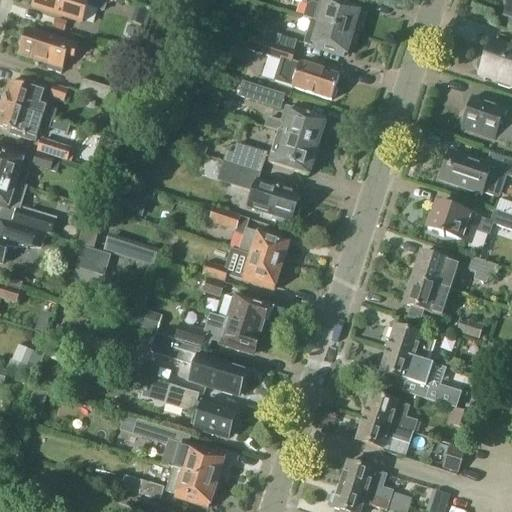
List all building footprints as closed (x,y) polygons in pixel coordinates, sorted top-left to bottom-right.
[(107,14),(111,0),(34,0),(36,2),(34,8),(81,23),(86,7),(107,14)] [(161,0),(161,4),(175,8),(177,0),(161,0)] [(308,6),(304,16),(353,31),(360,7),(336,0),(320,0),(319,5),(311,3),(308,6)] [(511,0),(504,0),(504,2),(503,5),(507,6),(505,12),(504,15),(511,17),(511,0)] [(175,24),(156,7),(149,15),(168,32),(175,24)] [(353,31),(304,16),(304,18),(311,21),(304,45),(311,47),(312,45),(345,55),(353,31)] [(67,22),(56,19),(53,29),(64,33),(67,22)] [(61,75),(63,67),(67,56),(74,58),(77,47),(26,31),(19,53),(50,63),(48,70),(61,75)] [(265,32),(263,39),(274,43),(274,45),(291,50),(291,49),(295,50),(297,42),(265,32)] [(274,43),(263,39),(262,42),(251,38),(247,51),(281,61),(274,82),(291,88),(292,87),(331,99),(338,76),(297,63),(297,64),(293,63),(296,53),(294,53),(295,50),(291,49),(291,50),(274,45),(274,43)] [(479,59),(477,66),(479,69),(481,70),(479,76),(496,81),(499,86),(510,89),(511,88),(511,46),(492,40),(486,58),(483,57),(479,59)] [(24,81),(23,85),(10,81),(3,103),(54,120),(57,111),(39,105),(45,88),(24,81)] [(116,104),(120,92),(83,81),(80,92),(116,104)] [(280,111),(285,96),(243,83),(239,98),(280,111)] [(70,89),(54,84),(50,97),(65,102),(69,103),(73,91),(69,90),(70,89)] [(511,112),(504,110),(472,99),(463,127),(495,137),(511,143),(511,141),(511,112)] [(70,125),(54,120),(3,103),(0,112),(0,125),(10,129),(9,134),(35,143),(41,125),(68,134),(70,125)] [(285,107),(281,120),(268,116),(265,126),(278,130),(317,142),(325,120),(285,107)] [(317,142),(278,130),(268,161),(308,173),(317,142)] [(75,153),(71,152),(72,149),(42,140),(38,153),(68,162),(72,163),(75,153)] [(226,150),(223,161),(232,163),(232,166),(259,175),(266,154),(236,144),(233,152),(226,150)] [(454,153),(451,162),(446,160),(439,181),(481,195),(482,193),(493,196),(501,174),(511,177),(511,160),(487,152),(482,166),(471,162),(472,159),(454,153)] [(32,164),(22,161),(0,153),(0,179),(25,188),(32,164)] [(37,154),(33,167),(58,175),(62,161),(37,154)] [(232,163),(223,161),(217,180),(252,191),(247,206),(260,210),(273,214),(272,219),(287,224),(289,219),(292,220),(293,218),(297,219),(300,208),(297,207),(300,196),(267,186),(257,183),(259,175),(232,166),(232,163)] [(21,210),(28,189),(27,188),(25,188),(0,179),(0,205),(7,208),(18,211),(18,210),(21,210)] [(140,216),(146,198),(120,189),(115,208),(140,216)] [(489,237),(493,225),(490,224),(490,223),(480,220),(481,218),(468,213),(436,202),(426,231),(471,246),(476,232),(489,237)] [(245,219),(228,213),(214,209),(210,223),(236,231),(235,234),(243,237),(239,252),(243,253),(280,265),(287,241),(256,232),(257,229),(248,226),(250,221),(245,219)] [(18,211),(14,223),(47,234),(48,234),(53,221),(21,210),(18,210),(18,211)] [(511,232),(511,217),(495,211),(490,223),(490,224),(493,225),(511,232)] [(25,257),(30,241),(44,245),(47,234),(14,223),(8,221),(3,237),(0,236),(0,262),(1,263),(5,251),(25,257)] [(107,255),(82,249),(77,269),(101,275),(107,255)] [(226,269),(230,271),(227,277),(243,282),(244,278),(273,287),(280,265),(243,253),(239,252),(232,250),(226,269)] [(413,279),(451,292),(459,266),(448,262),(421,254),(413,279)] [(495,280),(499,267),(473,259),(469,271),(476,274),(474,281),(487,285),(489,278),(495,280)] [(225,284),(230,271),(207,263),(203,276),(225,284)] [(451,292),(413,279),(404,305),(411,307),(408,317),(421,321),(425,311),(431,314),(431,313),(443,317),(451,292)] [(225,285),(208,280),(203,294),(220,299),(225,285)] [(0,286),(0,298),(16,303),(20,293),(0,286)] [(226,297),(220,317),(260,330),(267,306),(235,296),(234,299),(226,297)] [(159,316),(143,311),(137,327),(154,333),(159,316)] [(220,317),(210,314),(205,331),(181,324),(176,340),(203,348),(207,350),(210,339),(253,353),(260,330),(220,317)] [(458,334),(479,340),(484,326),(462,319),(458,334)] [(58,326),(53,344),(79,352),(97,357),(102,339),(84,333),(58,326)] [(434,339),(422,336),(396,327),(389,351),(414,360),(426,363),(434,339)] [(203,348),(176,340),(175,340),(157,334),(152,348),(166,352),(164,358),(194,367),(191,379),(237,394),(244,372),(200,357),(203,348)] [(484,354),(495,358),(498,349),(487,345),(484,354)] [(435,403),(438,393),(430,390),(438,367),(426,363),(414,360),(389,351),(381,374),(406,382),(403,393),(435,403)] [(13,361),(9,371),(32,380),(42,356),(33,352),(27,367),(13,361)] [(443,359),(441,368),(458,374),(460,364),(443,359)] [(123,372),(118,387),(143,394),(148,380),(123,372)] [(165,405),(165,406),(196,415),(198,415),(194,427),(226,438),(227,436),(231,435),(234,428),(230,425),(234,415),(201,404),(198,403),(200,395),(199,395),(171,387),(165,405)] [(410,409),(399,406),(372,397),(365,419),(413,435),(414,435),(418,423),(407,420),(410,409)] [(472,433),(477,417),(452,409),(447,425),(472,433)] [(0,419),(0,432),(17,437),(21,425),(0,419)] [(413,435),(365,419),(357,442),(384,451),(387,442),(389,443),(390,440),(409,446),(413,435)] [(220,463),(189,453),(187,453),(192,437),(138,421),(133,436),(168,447),(162,466),(183,472),(214,482),(220,463)] [(466,451),(450,446),(443,470),(459,475),(466,451)] [(348,464),(341,487),(388,502),(391,493),(381,489),(385,476),(348,464)] [(214,482),(183,472),(175,497),(207,506),(214,482)] [(120,490),(154,501),(155,499),(161,501),(165,489),(125,475),(120,490)] [(341,487),(338,494),(333,495),(329,505),(333,509),(333,510),(339,511),(361,511),(364,505),(384,511),(387,511),(391,503),(388,502),(341,487)] [(154,501),(120,490),(120,491),(121,491),(117,503),(144,511),(157,511),(160,503),(154,502),(154,501)] [(398,505),(409,509),(412,501),(400,497),(398,505)]
